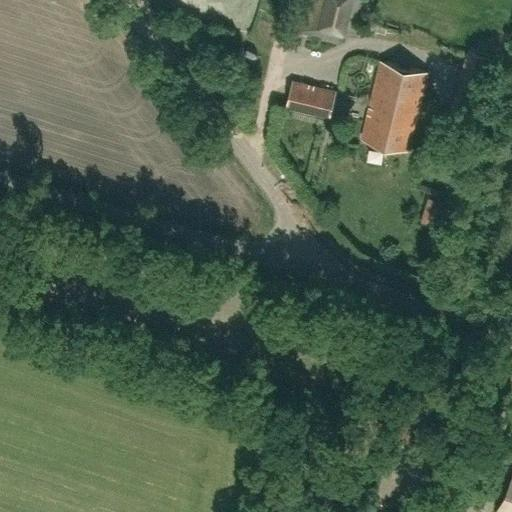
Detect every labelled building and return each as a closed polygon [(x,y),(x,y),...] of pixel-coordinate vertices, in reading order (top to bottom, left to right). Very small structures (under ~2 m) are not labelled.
[(363,36),(372,0),(299,0),(292,30),(341,44),(346,32),(363,36)] [(470,112),(480,83),(487,85),(496,60),(474,53),(456,107),(470,112)] [(408,149),(427,71),(382,60),(363,138),(408,149)] [(329,118),(336,91),(293,80),(286,108),(329,118)] [(395,437),(433,459),(443,439),(429,431),(429,432),(420,427),(419,428),(404,419),(395,437)] [(511,511),(511,482),(497,511),(511,511)]
